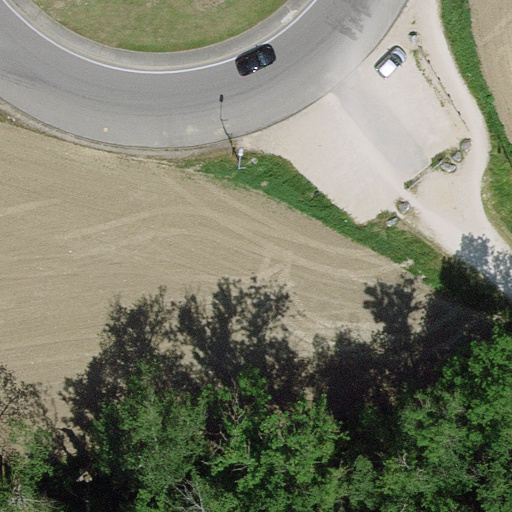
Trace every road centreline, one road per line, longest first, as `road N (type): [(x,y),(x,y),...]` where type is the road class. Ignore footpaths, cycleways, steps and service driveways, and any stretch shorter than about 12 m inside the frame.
road 1 (primary): [(0,50),(58,89),(96,103),(135,111),(215,107),(290,77),(367,0)]
road 2 (track): [(511,276),(322,53)]
road 3 (track): [(242,511),(457,466),(511,429)]
